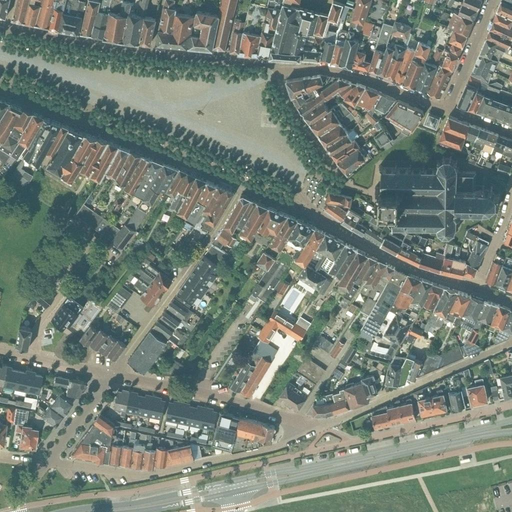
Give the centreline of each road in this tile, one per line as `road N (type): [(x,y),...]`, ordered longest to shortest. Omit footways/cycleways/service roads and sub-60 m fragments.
road 1 (unclassified): [(154,108),(281,161),(311,208),(350,235),(475,288)]
road 2 (tertiary): [(511,419),(229,483)]
road 3 (residential): [(44,464),(141,477),(276,448),(323,427)]
road 4 (tertiary): [(231,492),(511,432)]
road 5 (residential): [(112,375),(237,192)]
road 6 (residential): [(323,427),(112,375)]
road 7 (residential): [(323,427),(511,344)]
road 8 (tertiary): [(229,483),(66,511)]
road 9 (unclassified): [(0,54),(154,108)]
road 10 (residential): [(413,98),(335,71),(273,74)]
road 11 (unclassified): [(273,74),(191,104),(154,108)]
